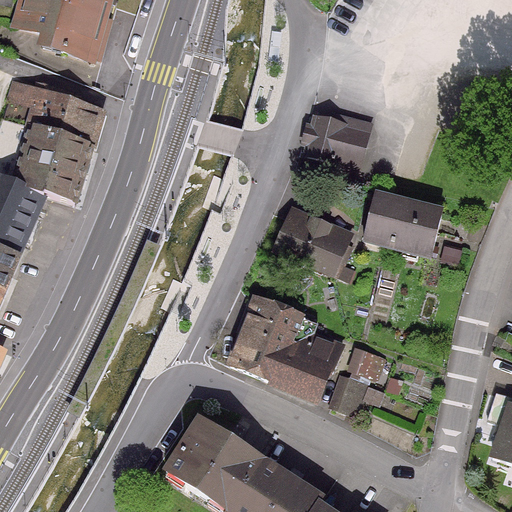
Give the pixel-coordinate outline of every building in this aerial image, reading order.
[(15,0),(6,36),(96,60),(107,21),(112,0),(15,0)] [(105,114),(16,85),(10,104),(36,112),(13,185),(44,198),(74,207),(84,178),(98,133),(105,114)] [(364,133),(315,122),(307,158),(356,169),(364,133)] [(0,306),(5,293),(20,258),(32,229),(44,198),(13,185),(0,180),(0,306)] [(167,235),(181,199),(165,194),(151,229),(133,272),(114,315),(97,352),(112,359),(130,322),(149,278),(167,235)] [(443,213),(374,198),(365,243),(433,258),(443,213)] [(290,224),(278,255),(340,279),(352,248),(290,224)] [(251,310),(229,375),(328,408),(350,343),(251,310)] [(386,359),(355,348),(347,371),(378,382),(386,359)] [(357,417),(367,386),(340,377),(330,408),(357,417)] [(511,408),(509,407),(491,461),(511,468),(511,408)] [(200,424),(164,478),(214,511),(316,511),(321,506),(200,424)]
